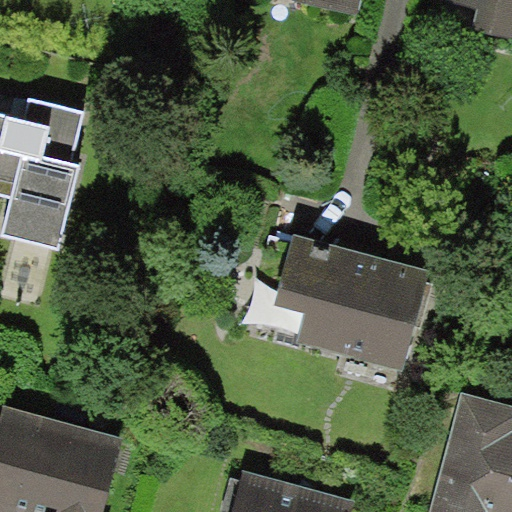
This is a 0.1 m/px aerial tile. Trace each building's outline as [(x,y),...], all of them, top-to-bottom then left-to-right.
[(295,0),(351,13),(354,0),(295,0)] [(511,0),(459,0),(470,3),(465,25),(511,36),(511,0)] [(18,116),(0,112),(0,194),(1,195),(0,201),(0,233),(61,248),(81,163),(71,161),(83,110),(22,96),(18,116)] [(434,266),(285,223),(263,299),(285,305),(288,339),(403,372),(434,266)] [(511,511),(511,408),(455,393),(422,511),(511,511)] [(106,511),(125,435),(0,405),(0,511),(106,511)] [(346,511),(349,503),(236,471),(224,511),(346,511)]
